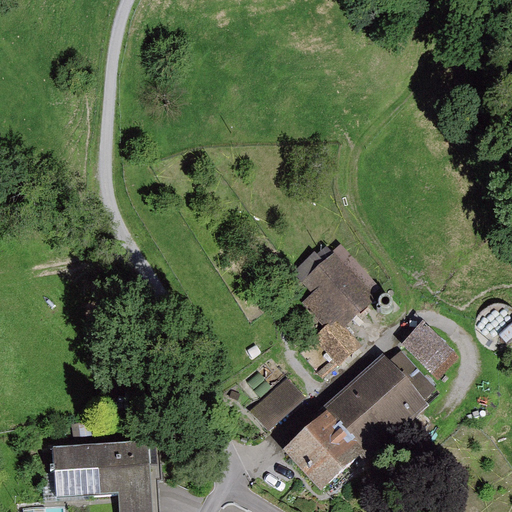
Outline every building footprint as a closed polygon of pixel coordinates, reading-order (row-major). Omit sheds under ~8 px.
[(389,299),(344,247),(301,285),(312,298),(303,305),(329,334),(318,343),(341,368),(363,349),(349,334),(389,299)] [(460,360),(423,329),(403,351),(440,383),(460,360)] [(385,362),(281,458),(320,501),(361,463),(369,471),(431,413),(385,362)] [(288,380),(248,411),(268,437),(308,406),(288,380)] [(149,443),(47,449),(50,503),(119,499),(120,511),(153,511),(152,498),(149,443)]
